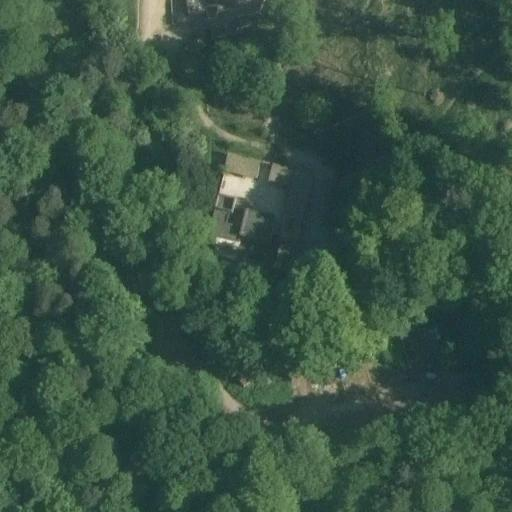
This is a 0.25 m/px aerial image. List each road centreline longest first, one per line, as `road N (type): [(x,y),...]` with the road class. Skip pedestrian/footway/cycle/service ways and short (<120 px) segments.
road 1 (track): [(176,335),(161,279),(164,196),(141,63),(159,31)]
road 2 (track): [(276,462),(229,501),(115,483),(0,509)]
road 3 (track): [(282,511),(282,471),(176,335)]
road 4 (track): [(264,446),(306,412),(445,378)]
